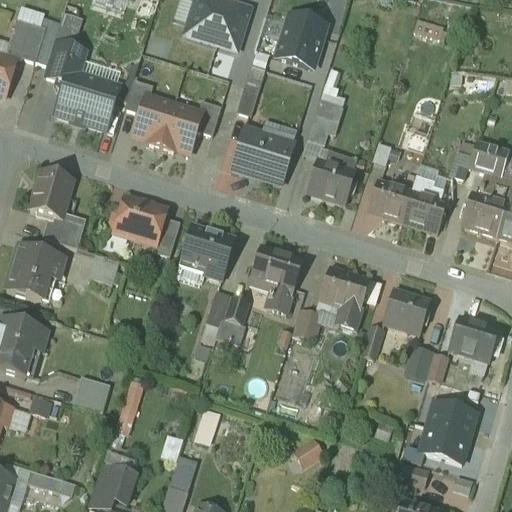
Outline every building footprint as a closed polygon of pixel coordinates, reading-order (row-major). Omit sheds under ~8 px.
[(251,15),(204,0),(195,0),(182,41),(237,58),(251,15)] [(43,21),(20,14),(17,26),(40,33),(43,21)] [(276,63),(312,73),(325,33),(289,22),(276,63)] [(17,26),(16,26),(8,50),(4,63),(16,67),(17,63),(35,69),(45,35),(40,33),(17,26)] [(8,50),(0,46),(0,61),(4,63),(8,50)] [(83,57),(54,48),(44,83),(65,89),(68,78),(76,80),(83,57)] [(0,103),(4,105),(16,67),(4,63),(0,61),(0,103)] [(265,76),(250,71),(246,87),(260,91),(265,76)] [(76,80),(68,78),(65,89),(55,121),(104,136),(107,128),(108,128),(117,100),(115,100),(117,93),(76,80)] [(153,92),(133,86),(124,115),(140,120),(145,103),(149,104),(153,92)] [(260,91),(246,87),(236,118),(251,122),(260,91)] [(149,104),(145,103),(140,120),(133,143),(148,147),(147,149),(160,154),(173,112),(149,104)] [(221,113),(202,107),(198,120),(201,121),(196,137),(212,142),(221,113)] [(341,115),(320,108),(315,123),(316,123),(308,146),(322,150),(326,138),(333,140),(341,115)] [(198,120),(173,112),(160,154),(174,158),(175,155),(189,160),(196,137),(201,121),(198,120)] [(276,145),(280,132),(264,127),(261,140),(276,145)] [(297,137),(280,132),(276,145),(293,150),(297,137)] [(261,140),(244,135),(231,175),(281,191),(293,150),(276,145),(261,140)] [(317,166),(326,169),(330,157),(322,155),(322,150),(308,146),(303,162),(317,166)] [(508,159),(475,149),(471,162),(468,174),(484,179),(500,184),(508,159)] [(349,165),(330,157),(326,169),(352,178),(356,166),(355,163),(349,165)] [(471,162),(459,159),(452,182),(464,185),(468,174),(471,162)] [(326,169),(317,166),(307,199),(308,199),(308,197),(322,202),(322,204),(345,211),(355,178),(352,178),(326,169)] [(73,186),(40,176),(34,198),(35,198),(30,216),(48,221),(61,225),(62,224),(73,186)] [(511,187),(500,184),(484,179),(478,198),(493,203),(492,206),(505,210),(511,187)] [(434,189),(416,183),(411,198),(439,207),(443,197),(433,194),(434,189)] [(411,198),(377,187),(367,218),(402,229),(411,198)] [(511,187),(505,210),(496,243),(511,248),(511,187)] [(439,207),(411,198),(402,229),(437,239),(446,209),(439,207)] [(492,206),(471,200),(461,232),(496,243),(505,210),(492,206)] [(165,216),(125,203),(120,218),(118,217),(113,220),(110,228),(113,233),(130,239),(128,243),(153,251),(154,251),(163,223),(165,216)] [(61,225),(48,221),(41,244),(76,255),(84,230),(62,224),(61,225)] [(101,227),(87,223),(78,253),(92,257),(101,227)] [(180,228),(163,223),(154,251),(153,251),(151,257),(169,262),(180,228)] [(235,246),(191,232),(178,273),(180,273),(177,282),(178,284),(199,291),(201,289),(204,281),(222,287),(235,246)] [(63,263),(20,251),(6,297),(42,307),(49,284),(56,286),(63,263)] [(302,267),(260,253),(250,284),(275,293),(272,302),(268,301),(267,304),(268,304),(266,314),(286,320),(302,267)] [(118,268),(95,261),(88,284),(111,291),(118,268)] [(350,281),(329,275),(319,307),(341,314),(359,320),(360,318),(370,285),(350,280),(350,281)] [(229,302),(216,297),(205,329),(219,334),(221,327),(229,302)] [(415,305),(394,298),(394,297),(393,297),(383,330),(384,330),(384,329),(402,334),(403,333),(419,337),(417,341),(419,342),(429,307),(415,303),(415,305)] [(249,308),(231,302),(223,326),(241,331),(249,308)] [(359,320),(341,314),(337,330),(356,336),(362,318),(360,318),(359,320)] [(314,320),(301,317),(294,342),(313,348),(319,328),(312,326),(314,320)] [(47,337),(0,323),(0,376),(25,384),(33,356),(41,359),(47,337)] [(498,336),(458,323),(448,356),(473,363),(475,356),(490,361),(498,336)] [(241,331),(223,326),(221,327),(219,334),(216,344),(239,351),(244,333),(241,331)] [(382,338),(370,334),(361,362),(373,366),(382,338)] [(435,360),(428,385),(439,389),(447,364),(435,360)] [(109,391),(81,383),(73,410),(102,418),(109,391)] [(53,410),(33,404),(29,419),(49,425),(53,410)] [(479,418),(430,405),(415,458),(464,472),(479,418)] [(6,412),(0,431),(7,433),(13,414),(6,412)] [(204,416),(193,447),(207,451),(217,420),(204,416)] [(314,446),(294,459),(303,472),(322,459),(314,446)] [(134,470),(108,461),(104,473),(130,482),(134,470)] [(178,462),(168,493),(187,499),(196,468),(178,462)] [(427,479),(402,471),(398,485),(423,492),(427,479)] [(130,482),(104,473),(91,511),(112,511),(113,509),(123,511),(125,511),(135,484),(130,482)] [(63,486),(30,476),(26,488),(59,498),(63,486)] [(6,511),(15,484),(0,479),(0,511),(6,511)] [(183,511),(187,499),(168,493),(162,511),(183,511)]
